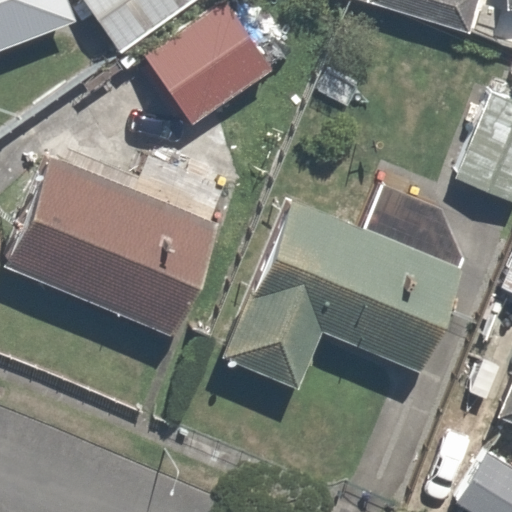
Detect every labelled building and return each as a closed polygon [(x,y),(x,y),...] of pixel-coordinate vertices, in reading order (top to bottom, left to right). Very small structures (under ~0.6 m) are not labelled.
[(0,0),(0,36),(62,13),(57,0),(0,0)] [(125,37),(174,0),(68,0),(107,51),(125,37)] [(223,0),(174,0),(125,37),(188,121),(269,60),(223,0)] [(511,187),(511,100),(471,85),(440,170),(509,195),(511,187)] [(209,212),(43,144),(0,249),(0,264),(161,330),(209,212)] [(306,323),(413,362),(456,243),(268,176),(207,345),(288,374),(306,323)] [(511,318),(473,306),(454,364),(499,379),(487,417),(511,425),(511,318)] [(511,511),(511,464),(480,438),(444,481),(480,511),(511,511)]
